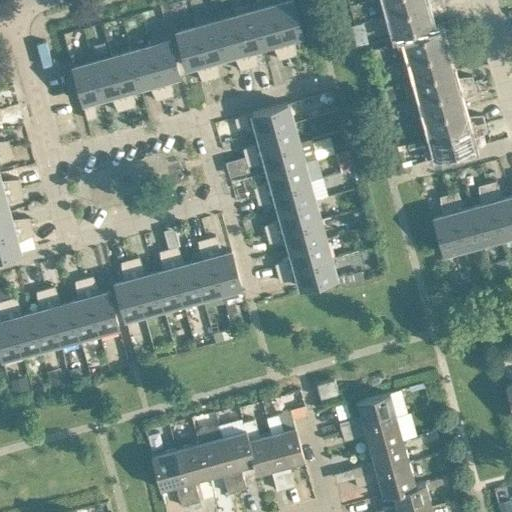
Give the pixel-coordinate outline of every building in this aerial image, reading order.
[(302,33),(292,0),(282,0),(272,3),(287,57),(296,54),(294,35),(302,33)] [(386,0),(390,13),(438,0),(386,0)] [(445,8),(442,0),(438,0),(390,13),(396,32),(431,23),(429,15),(445,8)] [(287,57),(272,3),(252,8),(263,44),(270,42),(278,59),(287,57)] [(263,44),(252,8),(234,13),(249,67),(257,65),(255,46),(263,44)] [(249,67),(234,13),(215,19),(224,54),(232,52),(240,70),(249,67)] [(224,54),(215,19),(195,24),(210,78),(219,76),(217,57),(224,54)] [(210,78),(195,24),(176,30),(186,65),(193,63),(202,80),(210,78)] [(444,37),(441,29),(406,38),(411,58),(464,44),(462,35),(444,37)] [(179,73),(169,38),(150,43),(164,96),(173,94),(171,75),(179,73)] [(164,96),(150,43),(131,49),(140,84),(148,82),(156,99),(164,96)] [(466,53),(464,44),(411,58),(416,77),(452,68),(450,60),(466,53)] [(140,84),(131,49),(110,54),(125,108),(134,105),(133,86),(140,84)] [(125,108),(110,54),(92,59),(102,94),(109,92),(117,110),(125,108)] [(102,94),(92,59),(72,64),(87,118),(96,116),(94,97),(102,94)] [(454,75),(452,68),(416,77),(422,97),(475,83),(472,73),(454,75)] [(477,91),(475,83),(422,97),(427,116),(463,106),(460,99),(477,91)] [(255,124),(258,132),(293,122),(287,102),(234,116),(237,126),(255,124)] [(465,114),(463,106),(427,116),(432,135),(486,121),(483,112),(465,114)] [(488,129),(486,121),(432,135),(438,155),(473,145),(471,137),(488,129)] [(298,142),(293,122),(258,132),(260,139),(243,147),(245,156),(298,142)] [(0,138),(0,150),(11,148),(8,138),(0,138)] [(303,161),(298,142),(245,156),(247,164),(266,162),(268,170),(303,161)] [(0,161),(13,156),(11,148),(0,150),(0,161)] [(249,169),(247,164),(245,156),(225,161),(229,174),(249,169)] [(309,181),(303,161),(268,170),(270,177),(253,185),(256,195),(309,181)] [(0,179),(0,191),(21,186),(19,177),(0,179)] [(511,231),(511,200),(511,201),(510,194),(504,196),(496,178),(486,181),(492,201),(501,235),(511,231)] [(314,199),(309,181),(256,195),(258,202),(276,200),(279,209),(314,199)] [(501,235),(492,201),(486,181),(478,183),(481,202),(472,205),(481,240),(501,235)] [(7,203),(10,201),(24,195),(21,186),(0,191),(0,212),(9,210),(7,203)] [(481,240),(472,205),(465,207),(457,189),(448,191),(450,201),(462,245),(481,240)] [(462,245),(450,201),(448,191),(440,193),(442,213),(433,215),(443,250),(462,245)] [(319,219),(314,201),(314,199),(279,209),(281,216),(264,224),(266,233),(319,219)] [(11,218),(9,210),(0,212),(0,233),(32,224),(30,215),(11,218)] [(324,238),(319,219),(266,233),(268,241),(287,239),(289,247),(324,238)] [(34,233),(32,224),(0,233),(0,254),(20,249),(18,240),(34,233)] [(215,234),(206,236),(221,289),(241,284),(231,248),(224,250),(215,234)] [(221,289),(206,236),(198,238),(200,257),(192,259),(202,294),(221,289)] [(330,257),(324,238),(289,247),(291,254),(274,262),(277,272),(330,257)] [(202,294),(192,259),(185,261),(177,244),(169,246),(183,300),(202,294)] [(183,300),(169,246),(159,249),(162,267),(154,270),(163,305),(183,300)] [(163,305),(154,270),(146,272),(138,255),(129,257),(144,311),(163,305)] [(144,311),(129,257),(120,260),(123,278),(114,280),(124,316),(144,311)] [(335,276),(330,257),(277,272),(279,279),(298,277),(300,285),(335,276)] [(93,273),(84,276),(98,329),(118,324),(109,288),(100,290),(93,273)] [(98,329),(84,276),(75,278),(77,297),(69,299),(79,335),(98,329)] [(79,335),(69,299),(62,301),(54,284),(46,287),(60,340),(79,335)] [(60,340),(46,287),(37,289),(38,307),(31,309),(40,345),(60,340)] [(40,345),(31,309),(23,311),(15,295),(7,297),(20,351),(40,345)] [(20,351),(7,297),(0,299),(0,349),(2,356),(20,351)] [(316,382),(319,392),(320,397),(338,392),(334,377),(316,382)] [(396,415),(390,391),(357,400),(361,415),(339,421),(341,430),(396,415)] [(305,403),(290,407),(293,417),(308,413),(305,403)] [(304,457),(293,417),(290,407),(278,410),(282,428),(270,431),(286,485),(295,483),(289,461),(304,457)] [(403,439),(396,416),(396,415),(341,430),(344,439),(366,433),(370,448),(403,439)] [(286,485),(270,431),(259,434),(254,416),(242,419),(244,427),(253,461),(256,470),(271,466),(277,488),(286,485)] [(253,461),(244,427),(222,433),(237,488),(245,486),(239,465),(253,461)] [(237,488),(222,433),(199,440),(208,473),(223,469),(229,490),(237,488)] [(409,461),(403,439),(370,448),(373,461),(352,467),(354,476),(409,461)] [(208,473),(199,440),(176,446),(191,501),(200,498),(194,477),(208,473)] [(191,501),(176,446),(152,453),(161,486),(176,482),(182,503),(191,501)] [(415,484),(409,461),(354,476),(357,485),(378,479),(382,494),(392,491),(415,484)] [(403,511),(431,504),(425,482),(424,481),(415,484),(392,491),(396,504),(374,510),(374,511),(403,511)]
